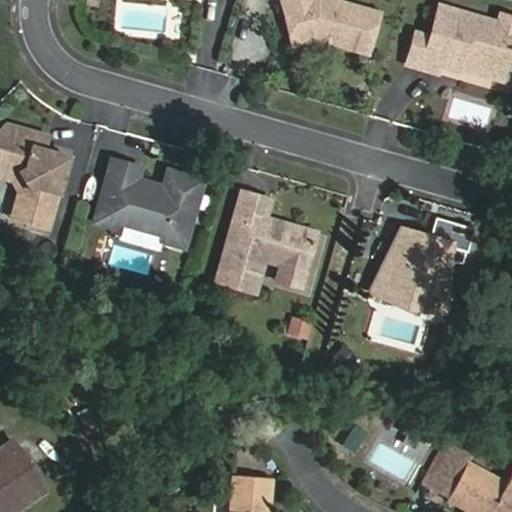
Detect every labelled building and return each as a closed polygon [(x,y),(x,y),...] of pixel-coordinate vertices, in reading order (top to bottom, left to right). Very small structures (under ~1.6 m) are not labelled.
[(280,0),(291,44),(316,38),(317,32),(327,35),(333,43),(367,52),(378,13),(331,0),(280,0)] [(498,24),(440,6),(430,38),(416,33),(407,64),(436,73),(438,66),(457,72),(460,62),(484,70),(490,66),(506,71),(511,51),(511,19),(501,16),(498,24)] [(317,32),(316,38),(333,43),(327,35),(317,32)] [(48,137),(14,127),(6,125),(0,129),(0,167),(2,168),(19,173),(28,190),(23,208),(28,210),(25,223),(47,229),(68,157),(55,154),(50,157),(43,155),(44,151),(48,137)] [(140,169),(111,161),(93,223),(112,228),(121,223),(164,235),(162,242),(184,248),(202,181),(168,171),(163,188),(161,193),(151,190),(152,185),(137,180),(140,169)] [(19,173),(2,168),(0,167),(0,177),(12,181),(18,192),(10,218),(25,223),(28,210),(23,208),(28,190),(19,173)] [(270,200),(241,192),(216,282),(255,293),(264,260),(278,264),(282,262),(306,269),(316,233),(282,224),(277,227),(263,223),(270,200)] [(423,237),(404,228),(374,287),(393,297),(397,288),(430,298),(429,307),(428,311),(449,313),(456,244),(435,241),(434,251),(419,246),(423,237)] [(397,288),(393,297),(409,305),(429,307),(430,298),(397,288)] [(291,315),(286,336),(307,341),(313,320),(291,315)] [(78,411),(88,434),(105,427),(96,404),(78,411)] [(0,511),(11,511),(44,490),(10,439),(0,445),(0,511)] [(422,486),(448,500),(470,463),(473,457),(445,442),(422,486)] [(511,511),(511,471),(505,483),(470,463),(448,500),(469,511),(511,511)] [(267,511),(270,480),(233,477),(229,511),(267,511)]
